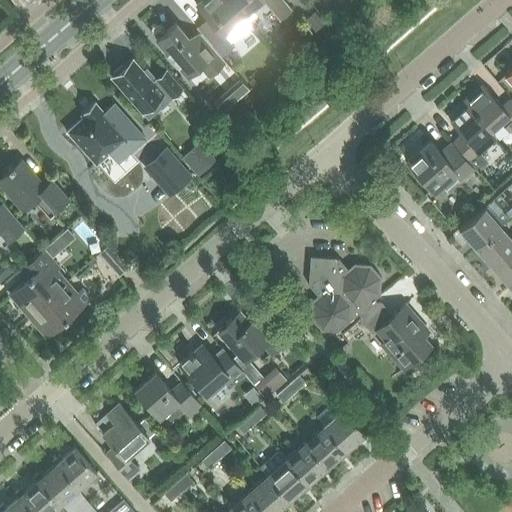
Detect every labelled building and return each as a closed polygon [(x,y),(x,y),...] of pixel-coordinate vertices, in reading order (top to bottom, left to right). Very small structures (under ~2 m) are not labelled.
[(228,0),(200,0),(197,4),(214,24),(202,34),(220,57),(233,46),(230,42),(250,25),(242,16),(228,0)] [(228,0),(242,16),(261,0),(263,0),(273,11),(281,20),(293,9),(285,1),(284,0),(228,0)] [(316,12),(306,20),(316,31),(326,23),(316,12)] [(220,57),(202,34),(200,33),(191,41),(176,22),(156,40),(186,76),(197,67),(207,77),(225,62),(220,57)] [(116,74),(113,77),(133,100),(148,118),(181,89),(166,71),(156,80),(157,81),(153,84),(132,60),(124,67),(122,65),(114,72),(116,74)] [(484,86),(465,103),(470,107),(492,133),(493,132),(503,124),(509,130),(511,127),(511,99),(502,107),(484,86)] [(224,92),(213,102),(222,112),(233,103),(224,92)] [(81,113),(64,128),(93,161),(105,150),(115,161),(143,136),(108,97),(98,106),(91,99),(78,110),(81,113)] [(462,135),(452,144),(474,170),(486,160),(479,152),(497,136),(493,132),(492,133),(470,107),(452,123),(462,135)] [(182,157),(198,176),(216,160),(200,141),(182,157)] [(474,170),(452,144),(441,153),(431,141),(407,162),(435,193),(455,175),(461,181),(474,170)] [(166,147),(146,164),(172,193),(191,176),(166,147)] [(34,199),(49,217),(69,199),(51,178),(43,185),(20,159),(0,176),(0,184),(22,210),(34,199)] [(0,234),(7,243),(23,229),(2,205),(0,205),(0,234)] [(458,229),(475,249),(501,226),(484,207),(458,229)] [(475,249),(492,268),(511,250),(511,238),(501,226),(475,249)] [(59,237),(45,249),(54,258),(64,249),(60,245),(64,242),(59,237)] [(97,255),(117,278),(128,268),(108,245),(97,255)] [(10,294),(29,315),(65,283),(47,263),(51,260),(42,250),(21,269),(29,278),(10,294)] [(511,250),(492,268),(509,286),(511,283),(511,250)] [(355,316),(357,314),(374,300),(379,296),(380,277),(368,264),(354,264),(347,269),(338,259),(325,258),(325,262),(317,261),(314,263),(355,316)] [(8,260),(0,266),(0,282),(1,284),(17,270),(8,260)] [(338,331),(355,316),(314,263),(312,265),(312,273),(308,273),(307,285),(317,296),(311,301),(310,318),(320,330),(338,331)] [(65,283),(29,315),(47,336),(83,305),(89,300),(81,291),(76,295),(65,283)] [(374,300),(357,314),(360,317),(360,322),(372,335),(376,331),(393,350),(389,354),(403,370),(430,346),(421,336),(427,331),(412,314),(410,314),(408,315),(400,306),(391,314),(382,303),(377,303),(374,300)] [(219,330),(245,361),(263,345),(272,355),(286,343),(263,317),(255,325),(242,310),(219,330)] [(180,364),(206,395),(223,380),(229,388),(244,374),(243,372),(231,359),(224,351),(215,359),(202,344),(180,364)] [(238,352),(231,359),(243,372),(250,366),(252,365),(247,359),(245,361),(238,352)] [(135,391),(159,418),(176,403),(189,418),(203,405),(181,381),(171,389),(156,372),(135,391)] [(299,374),(288,384),(294,392),(305,382),(299,374)] [(275,388),(265,376),(254,386),(264,397),(275,388)] [(294,392),(288,384),(276,394),(283,401),(294,392)] [(149,438),(119,403),(96,424),(114,446),(106,453),(129,479),(140,470),(128,457),(149,438)] [(259,405),(248,415),(255,422),(266,412),(259,405)] [(342,408),(323,425),(345,450),(357,440),(360,443),(367,437),(342,408)] [(255,422),(248,415),(237,425),(239,427),(243,432),(255,422)] [(323,425),(305,441),(326,466),(338,456),(341,460),(348,454),(345,450),(323,425)] [(224,440),(212,450),(219,457),(230,447),(224,440)] [(305,441),(286,458),(308,482),(319,472),(323,477),(330,470),(326,466),(305,441)] [(51,462),(54,465),(76,491),(97,472),(75,447),(62,459),(59,455),(51,462)] [(259,466),(267,474),(289,499),(300,489),(304,493),(311,486),(308,482),(286,458),(278,449),(259,466)] [(219,457),(212,450),(201,459),(208,467),(219,457)] [(33,478),(35,481),(57,507),(76,491),(54,465),(43,475),(40,471),(33,478)] [(186,473),(175,482),(181,490),(193,480),(186,473)] [(267,474),(248,490),(267,511),(273,511),(281,505),(285,509),(292,503),(289,499),(267,474)] [(13,494),(17,498),(28,511),(62,511),(57,507),(35,481),(24,491),(21,488),(13,494)] [(181,490),(175,482),(163,492),(170,500),(181,490)] [(267,511),(248,490),(230,507),(234,511),(267,511)] [(0,505),(0,511),(28,511),(17,498),(5,508),(2,504),(0,505)]
